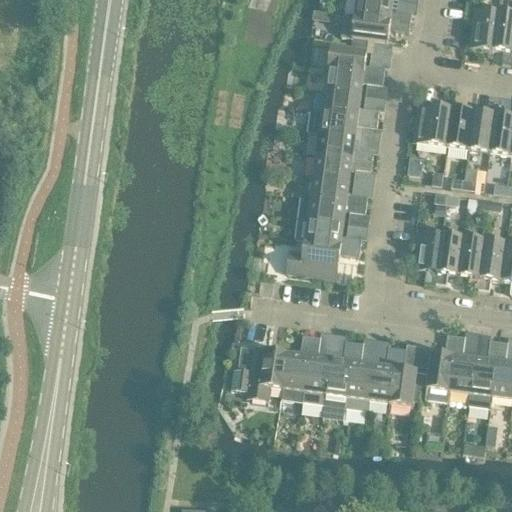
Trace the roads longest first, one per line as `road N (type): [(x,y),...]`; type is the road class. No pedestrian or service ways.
road 1 (secondary): [(59,360),(109,0)]
road 2 (residential): [(368,316),(402,71),(423,74)]
road 3 (secondary): [(59,360),(23,511)]
road 4 (secondary): [(44,511),(59,360)]
road 5 (residential): [(511,323),(368,316)]
